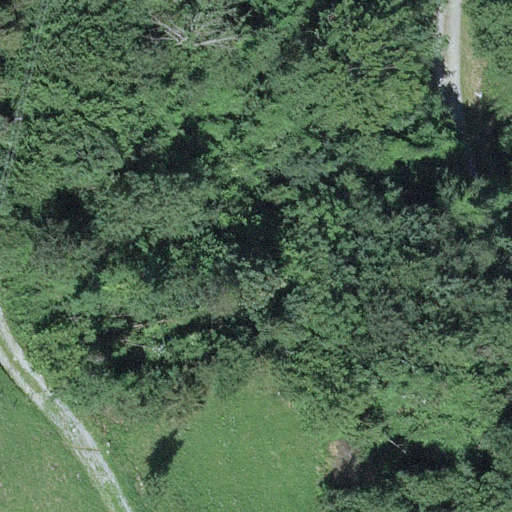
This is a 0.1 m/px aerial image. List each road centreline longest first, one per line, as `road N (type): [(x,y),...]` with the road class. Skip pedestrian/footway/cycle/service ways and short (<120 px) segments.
road 1 (track): [(451,0),(458,115),(511,249)]
road 2 (track): [(0,330),(115,511)]
